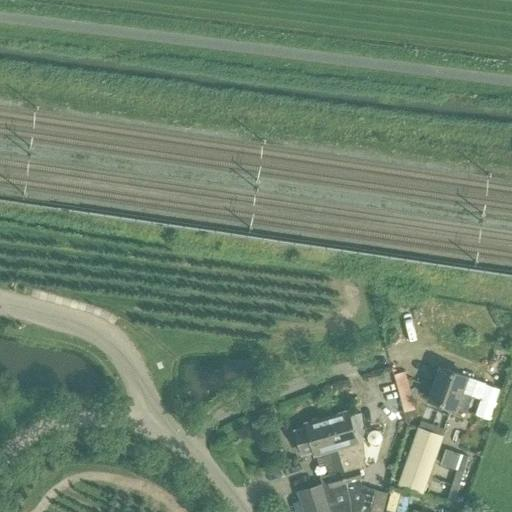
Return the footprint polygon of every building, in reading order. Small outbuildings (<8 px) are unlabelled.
[(441,367),(429,400),(456,410),(456,409),(467,413),(472,397),(462,394),(468,377),(441,367)] [(403,413),(415,410),(405,372),(394,375),(403,413)] [(349,412),(328,418),(347,485),(351,503),(351,511),(370,511),(376,490),(358,486),(357,482),(359,481),(356,469),(362,467),(355,439),(362,437),(361,414),(350,417),(349,412)] [(347,485),(328,418),(306,424),(307,428),(296,431),(302,454),(314,451),(315,455),(323,453),(330,475),(321,478),(323,485),(298,492),(304,511),(351,511),(351,503),(347,485)] [(400,485),(422,492),(441,437),(419,429),(400,485)] [(461,455),(446,450),(441,464),(456,469),(461,455)] [(456,469),(456,470),(457,470),(452,486),(447,501),(454,504),(459,489),(464,473),(469,457),(461,454),(461,455),(456,469)] [(397,511),(398,500),(387,499),(386,511),(397,511)]
